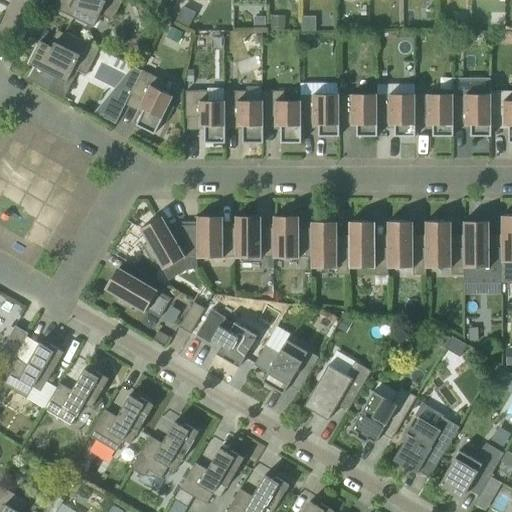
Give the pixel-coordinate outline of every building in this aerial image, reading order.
[(112,21),(122,0),(59,0),(56,9),(93,28),(100,15),(112,21)] [(187,28),(194,15),(181,8),(175,21),(187,28)] [(286,16),(270,16),(270,27),(286,27),(286,16)] [(302,17),(302,30),(316,30),(315,17),(302,17)] [(264,28),(264,18),(254,18),(254,29),(264,28)] [(174,27),(168,38),(177,43),(183,33),(174,27)] [(40,42),(29,64),(35,67),(28,80),(48,90),(55,77),(67,83),(74,69),(86,75),(99,49),(65,32),(59,45),(55,42),(54,44),(55,44),(53,48),(40,42)] [(169,104),(173,97),(162,91),(166,82),(142,70),(131,94),(132,95),(132,94),(143,99),(139,108),(140,108),(140,107),(144,109),(136,125),(155,134),(162,119),(167,122),(174,107),(169,104)] [(490,117),(491,117),(503,117),(503,126),(504,126),(504,125),(509,125),(509,143),(511,142),(511,90),(490,91),(490,94),(491,94),(490,117)] [(225,101),(224,101),(208,101),(208,91),(186,91),(186,118),(199,118),(199,127),(201,127),(201,126),(205,126),(205,143),(225,143),(225,117),(225,101)] [(225,117),(237,117),(237,127),(239,127),(239,126),(243,126),(243,143),(263,143),(263,117),(263,101),(262,101),(246,101),(246,91),(224,91),(224,101),(225,101),(225,117)] [(263,117),(275,117),(275,127),(277,127),(277,126),(281,125),(281,143),(301,143),(301,127),(301,126),(301,101),(300,101),(284,101),(284,91),(262,91),(262,101),(263,101),(263,117)] [(340,125),(339,95),(339,94),(313,94),(313,95),(300,95),(300,101),(301,101),(301,126),(301,127),(315,127),(315,126),(319,126),(319,136),(340,137),(340,125)] [(377,125),(377,95),(377,94),(351,94),(351,95),(339,95),(340,125),(351,125),(351,126),(353,126),(353,125),(357,125),(357,136),(377,136),(377,125)] [(377,95),(377,125),(389,125),(389,126),(391,126),(391,125),(395,125),(395,136),(415,136),(415,125),(415,95),(415,94),(389,94),(389,95),(377,95)] [(453,124),(453,95),(453,94),(427,94),(427,95),(415,95),(415,125),(427,125),(427,126),(428,126),(428,125),(433,125),(433,136),(453,136),(453,124)] [(491,136),(491,117),(490,117),(491,94),(490,94),(465,94),(465,95),(453,95),(453,124),(465,124),(465,126),(467,125),(471,124),(471,136),(491,136)] [(501,236),(501,248),(501,262),(502,262),(511,262),(511,215),(501,216),(501,236)] [(235,257),(235,228),(224,228),(223,227),(222,227),(222,228),(218,228),(218,216),(197,216),(197,226),(197,257),(197,258),(223,258),(224,257),(235,257)] [(273,257),(273,228),(261,228),(261,227),(260,227),(260,228),(256,228),(256,216),(235,216),(235,228),(235,257),(235,258),(261,258),(262,257),(273,257)] [(311,257),(311,228),(299,228),(299,227),(298,227),(298,228),(294,228),(294,216),(273,216),(273,228),(273,257),(274,258),(300,258),(300,257),(311,257)] [(186,257),(197,257),(197,226),(182,226),(171,232),(171,231),(170,232),(166,234),(158,219),(140,229),(148,243),(144,245),(144,244),(143,245),(152,262),(157,259),(163,270),(186,257)] [(464,268),(464,275),(464,282),(502,282),(502,275),(502,262),(501,262),(501,248),(489,248),(489,238),(488,238),(488,239),(484,239),(484,221),(463,222),(463,248),(463,268),(464,268)] [(349,268),(349,248),(337,248),(337,238),(336,238),(336,239),(332,239),(332,222),(311,222),(311,228),(311,257),(311,268),(337,268),(337,275),(350,275),(350,268),(349,268)] [(349,222),(349,248),(349,268),(350,268),(375,268),(375,275),(388,275),(388,268),(387,268),(387,248),(375,248),(375,238),(374,238),(374,239),(370,239),(370,222),(349,222)] [(387,222),(387,248),(387,268),(388,268),(413,268),(413,275),(426,275),(426,268),(425,268),(425,248),(413,248),(413,238),(412,238),(412,239),(408,239),(408,222),(387,222)] [(463,268),(463,248),(451,248),(451,238),(450,238),(450,239),(446,239),(446,222),(425,222),(425,248),(425,268),(426,268),(451,268),(451,275),(464,275),(464,268),(463,268)] [(158,291),(132,275),(118,267),(105,289),(118,297),(116,301),(115,302),(132,311),(133,310),(132,310),(134,307),(145,313),(158,291)] [(205,309),(194,302),(179,328),(190,335),(205,309)] [(226,318),(211,309),(196,336),(210,344),(213,340),(221,345),(216,354),(239,368),(257,336),(235,323),(234,324),(225,319),(226,318)] [(339,329),(347,334),(354,322),(346,317),(339,329)] [(16,326),(0,352),(0,361),(9,367),(15,357),(16,354),(28,333),(16,326)] [(478,328),(469,328),(469,341),(478,341),(478,328)] [(164,345),(169,338),(157,331),(152,339),(164,345)] [(436,343),(445,349),(451,338),(442,333),(436,343)] [(445,349),(460,357),(467,345),(452,336),(451,338),(445,349)] [(279,353),(266,345),(254,365),(268,373),(263,382),(279,391),(284,383),(299,391),(319,357),(308,351),(307,352),(287,340),(279,353)] [(27,364),(15,357),(9,367),(0,382),(8,388),(27,399),(44,409),(57,387),(47,382),(64,352),(50,344),(48,348),(40,343),(27,364)] [(348,411),(371,371),(355,362),(347,375),(329,365),(304,406),(328,420),(337,405),(348,411)] [(511,373),(498,366),(490,379),(511,391),(511,373)] [(57,387),(44,409),(71,425),(84,404),(91,408),(109,379),(95,371),(93,374),(84,369),(72,390),(60,383),(57,387)] [(391,440),(416,397),(401,388),(392,402),(374,391),(351,429),(358,433),(356,436),(366,443),(368,439),(375,443),(381,433),(391,440)] [(105,410),(89,436),(117,451),(123,440),(131,445),(154,405),(140,397),(138,401),(129,395),(117,417),(105,410)] [(415,416),(419,417),(394,459),(412,469),(411,471),(417,474),(425,461),(436,468),(460,427),(443,417),(444,414),(422,402),(415,416)] [(168,467),(176,471),(199,432),(185,424),(183,427),(175,422),(162,443),(150,436),(131,469),(144,477),(148,470),(162,478),(168,467)] [(478,498),(504,454),(486,443),(473,459),(459,451),(439,485),(455,494),(453,496),(454,496),(463,486),(478,495),(477,497),(478,498)] [(188,506),(194,497),(207,504),(213,493),(220,497),(226,487),(227,487),(244,458),(230,450),(228,453),(220,448),(207,470),(195,463),(180,488),(174,498),(188,506)] [(511,464),(511,454),(508,452),(502,462),(510,467),(511,464)] [(240,489),(226,511),(273,511),(289,485),(276,477),(274,480),(265,475),(252,496),(240,489)] [(491,479),(484,490),(492,495),(499,483),(491,479)] [(0,511),(20,511),(27,501),(0,485),(0,511)] [(57,511),(62,505),(53,499),(45,511),(57,511)] [(333,511),(334,511),(321,503),(319,506),(310,501),(303,511),(333,511)]
